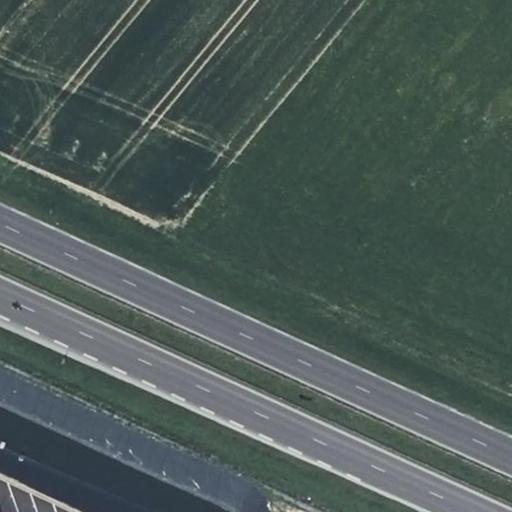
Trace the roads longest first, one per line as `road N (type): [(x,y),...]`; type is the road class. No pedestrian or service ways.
road 1 (primary): [(511,458),(0,225)]
road 2 (primary): [(0,297),(470,511)]
